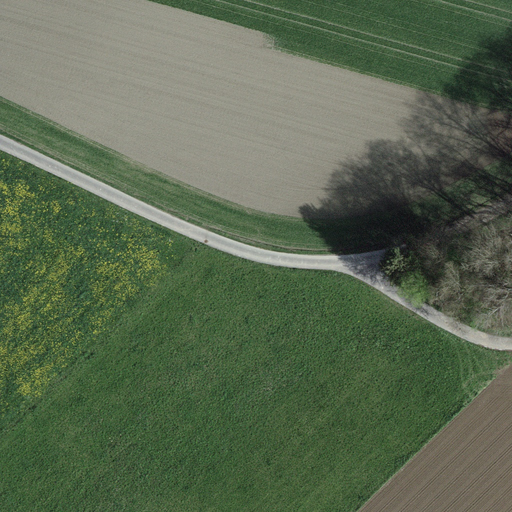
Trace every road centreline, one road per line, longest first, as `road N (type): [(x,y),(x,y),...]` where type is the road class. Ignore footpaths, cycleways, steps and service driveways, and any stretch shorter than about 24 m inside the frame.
road 1 (unclassified): [(0,146),(234,249),(353,266),(478,342),(511,346)]
road 2 (track): [(511,197),(446,242),(353,266)]
